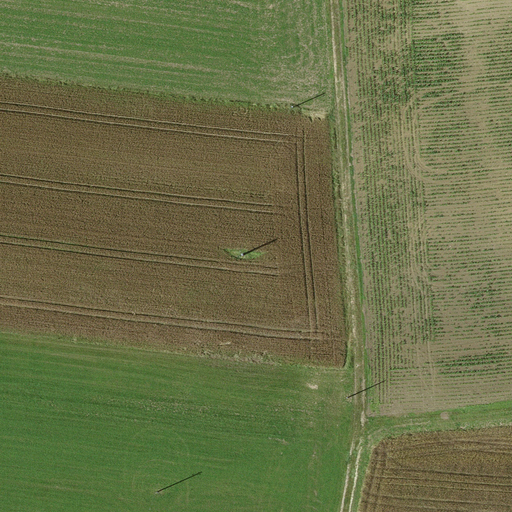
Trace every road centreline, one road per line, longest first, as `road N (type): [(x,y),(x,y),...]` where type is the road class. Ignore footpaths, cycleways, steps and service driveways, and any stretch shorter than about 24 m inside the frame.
road 1 (track): [(361,414),(329,0)]
road 2 (track): [(511,411),(361,414)]
